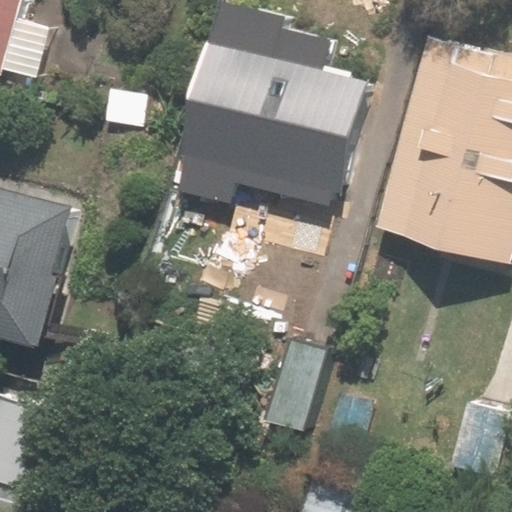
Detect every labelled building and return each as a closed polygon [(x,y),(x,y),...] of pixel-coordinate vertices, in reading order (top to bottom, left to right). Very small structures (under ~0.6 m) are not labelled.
[(69,23),(36,14),(39,0),(0,0),(0,59),(4,60),(0,73),(0,115),(40,126),(69,23)] [(302,19),(307,1),(304,0),(250,0),(198,178),(254,194),(259,178),(346,204),(353,182),(363,185),(396,73),(371,66),(372,61),(343,53),(349,33),(302,19)] [(511,250),(511,42),(453,27),(403,222),(511,250)] [(168,85),(128,77),(118,133),(158,140),(168,85)] [(104,196),(0,168),(0,319),(67,337),(104,196)] [(8,390),(0,448),(0,475),(6,476),(0,511),(77,511),(93,402),(8,390)] [(511,464),(511,401),(480,397),(471,459),(511,464)] [(400,511),(406,487),(324,471),(315,511),(400,511)]
